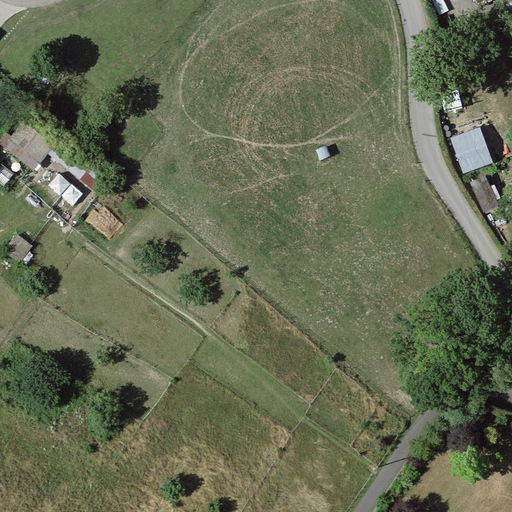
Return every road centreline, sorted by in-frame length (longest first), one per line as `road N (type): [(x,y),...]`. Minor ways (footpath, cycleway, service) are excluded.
road 1 (track): [(0,240),(13,212),(27,206),(45,214),(385,479)]
road 2 (unclassified): [(411,0),(433,160),(511,288)]
